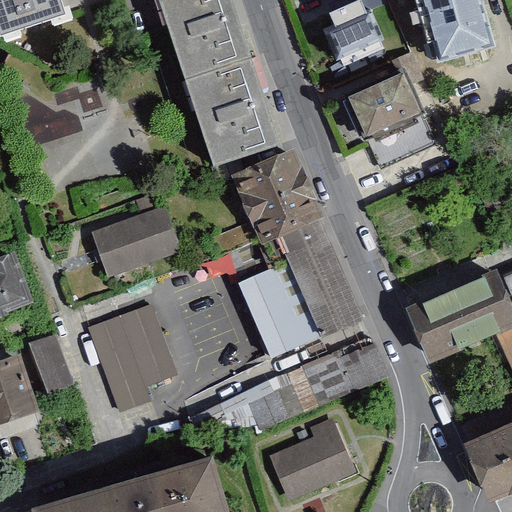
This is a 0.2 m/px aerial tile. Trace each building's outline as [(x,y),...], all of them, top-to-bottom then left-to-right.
[(58,0),(0,0),(0,33),(63,15),(58,0)] [(229,0),(156,0),(215,168),(277,145),(229,0)] [(373,0),(320,0),(339,42),(384,23),(373,0)] [(484,0),(415,0),(432,59),(496,41),(484,0)] [(404,69),(349,92),(366,132),(421,111),(404,69)] [(289,160),(227,186),(256,254),(270,247),(318,227),(289,160)] [(158,216),(87,241),(103,287),(174,262),(158,216)] [(361,326),(318,227),(270,247),(281,272),(236,291),(268,366),(361,326)] [(0,327),(19,321),(0,266),(0,327)] [(511,302),(497,267),(411,304),(435,360),(504,331),(511,327),(511,302)] [(151,312),(118,323),(143,394),(176,382),(151,312)] [(118,323),(86,334),(116,419),(148,408),(143,394),(118,323)] [(54,342),(29,351),(47,399),(72,390),(54,342)] [(384,382),(369,345),(337,358),(353,395),(384,382)] [(12,365),(0,369),(0,433),(31,423),(12,365)] [(313,444),(267,463),(286,507),(355,479),(330,420),(307,430),(313,444)] [(511,421),(465,441),(490,497),(511,487),(511,421)] [(225,511),(211,459),(36,507),(37,511),(225,511)]
